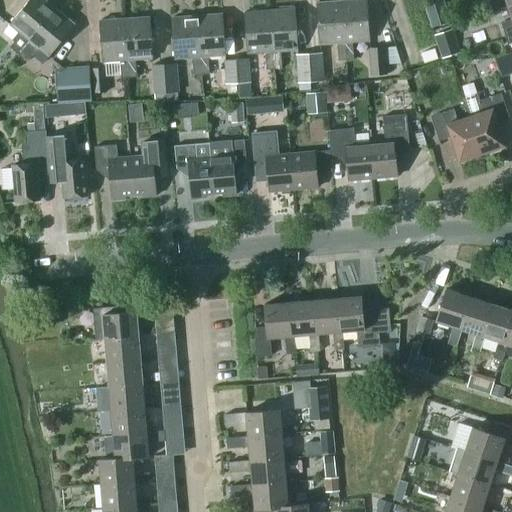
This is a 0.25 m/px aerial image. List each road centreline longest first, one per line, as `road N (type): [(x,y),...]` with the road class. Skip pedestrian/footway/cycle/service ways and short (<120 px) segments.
road 1 (residential): [(187,253),(453,231)]
road 2 (residential): [(197,511),(203,447),(187,253)]
road 3 (residential): [(32,267),(187,253)]
